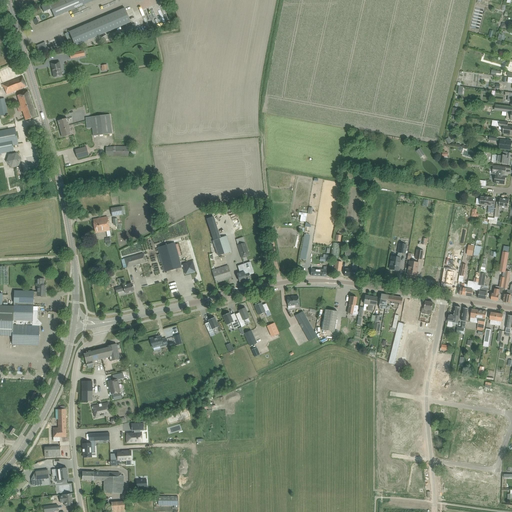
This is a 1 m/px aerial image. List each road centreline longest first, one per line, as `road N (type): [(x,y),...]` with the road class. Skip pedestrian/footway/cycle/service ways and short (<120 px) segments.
road 1 (tertiary): [(102,322),(289,281),(443,297)]
road 2 (secondary): [(74,320),(64,203),(8,0)]
road 3 (unclassified): [(81,511),(74,370),(81,349),(101,336),(102,322)]
road 4 (secondary): [(0,474),(42,417),(74,320)]
